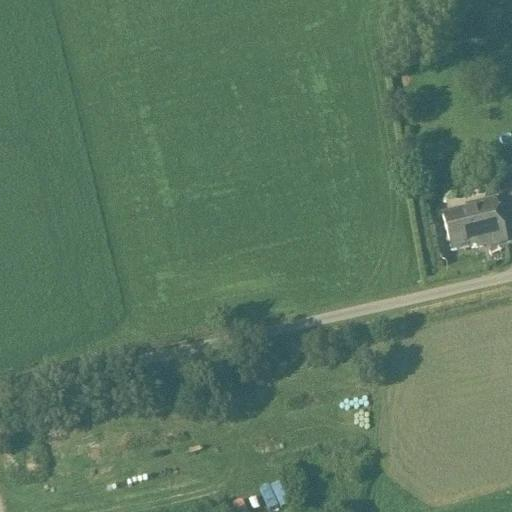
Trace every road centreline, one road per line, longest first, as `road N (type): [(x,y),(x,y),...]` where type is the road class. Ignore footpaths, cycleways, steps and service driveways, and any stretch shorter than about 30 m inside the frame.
road 1 (unclassified): [(0,395),(511,276)]
road 2 (track): [(373,511),(394,439),(397,302)]
road 3 (track): [(263,511),(250,484),(130,511)]
